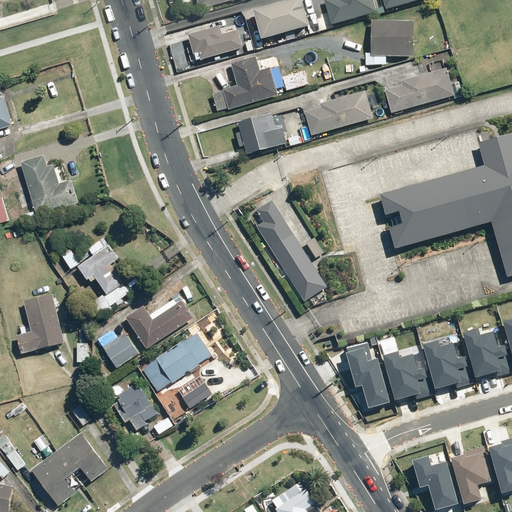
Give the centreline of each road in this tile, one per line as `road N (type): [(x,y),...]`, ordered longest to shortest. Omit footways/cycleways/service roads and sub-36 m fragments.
road 1 (tertiary): [(311,401),(187,203),(122,0)]
road 2 (residential): [(142,511),(311,401)]
road 3 (residential): [(349,461),(385,436),(511,401)]
